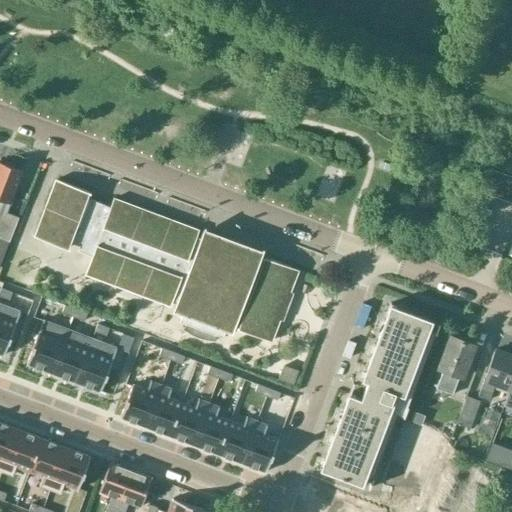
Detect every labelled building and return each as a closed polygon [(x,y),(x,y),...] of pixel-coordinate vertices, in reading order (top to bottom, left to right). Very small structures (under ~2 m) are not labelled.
[(0,199),(9,203),(22,171),(0,162),(0,199)] [(511,176),(489,168),(480,192),(511,203),(511,176)] [(86,190),(57,179),(36,237),(65,248),(67,241),(93,251),(85,272),(171,304),(171,302),(184,307),(179,321),(184,323),(182,328),(186,331),(191,334),(194,335),(198,337),(201,338),(206,339),(210,340),(215,340),(217,335),(222,337),(227,323),(240,328),(240,330),(269,341),(296,269),(267,258),(265,263),(228,249),(196,237),(198,232),(112,200),(110,206),(84,197),(86,190)] [(0,239),(9,242),(18,218),(5,213),(3,218),(0,217),(0,239)] [(0,302),(0,352),(4,354),(21,310),(0,302)] [(403,417),(439,323),(391,305),(391,303),(390,303),(361,380),(354,378),(319,470),(368,489),(396,414),(403,417)] [(37,334),(26,363),(51,372),(68,328),(42,318),(37,334)] [(68,328),(51,372),(75,381),(92,337),(68,328)] [(474,345),(450,336),(438,368),(442,370),(435,388),(452,394),(459,376),(462,377),(474,345)] [(92,337),(75,381),(101,391),(117,346),(92,337)] [(495,383),(509,389),(511,381),(511,355),(495,349),(477,396),(488,401),(495,383)] [(297,373),(282,367),(278,378),(293,384),(297,373)] [(511,381),(509,389),(503,406),(511,409),(511,381)] [(131,385),(119,417),(144,426),(159,385),(150,382),(147,390),(131,385)] [(159,385),(144,426),(167,435),(168,435),(180,403),(167,398),(170,389),(168,389),(159,385)] [(479,401),(466,396),(456,423),(469,428),(479,401)] [(180,403),(168,435),(192,444),(207,403),(198,400),(195,408),(180,403)] [(207,403),(192,444),(216,453),(217,453),(229,421),(214,415),(218,407),(207,403)] [(229,421),(217,453),(240,462),(241,462),(256,421),(246,417),(243,426),(229,421)] [(0,419),(0,469),(1,470),(18,426),(0,419)] [(256,421),(241,462),(265,471),(276,443),(278,439),(263,433),(266,425),(256,421)] [(438,433),(407,421),(403,431),(444,446),(419,511),(415,510),(413,511),(429,511),(454,449),(447,447),(450,437),(438,433)] [(18,426),(1,470),(12,474),(16,466),(29,471),(42,435),(18,426)] [(42,435),(29,471),(42,476),(38,484),(49,488),(66,444),(42,435)] [(436,447),(402,435),(379,495),(413,508),(436,447)] [(66,444),(49,488),(60,492),(63,484),(78,489),(91,454),(91,453),(66,444)] [(510,471),(511,465),(511,451),(505,449),(498,467),(510,471)] [(114,511),(130,469),(110,462),(99,491),(111,495),(104,511),(114,511)] [(151,477),(130,469),(114,511),(123,511),(128,502),(140,506),(151,477)] [(165,511),(158,509),(156,511),(203,511),(205,510),(172,498),(166,511),(165,511)]
